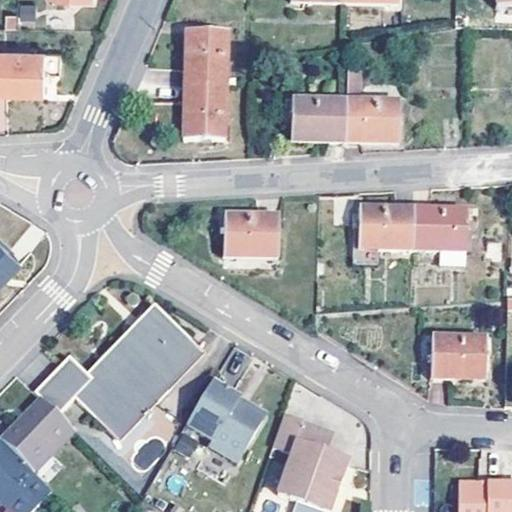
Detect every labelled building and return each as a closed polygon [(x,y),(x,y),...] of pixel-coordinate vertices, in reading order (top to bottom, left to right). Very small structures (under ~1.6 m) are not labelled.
[(511,0),(497,0),(497,12),(511,12),(511,0)] [(184,87),(226,88),(226,35),(185,35),(184,87)] [(0,52),(0,93),(46,95),(46,75),(67,76),(67,54),(0,52)] [(346,101),(345,143),(371,143),(398,143),(399,101),(361,101),(361,72),(347,72),(346,101)] [(226,88),(184,87),(183,140),(225,141),(226,88)] [(318,142),(345,143),(346,101),(291,100),(291,142),(318,142)] [(359,252),(413,253),(414,212),(388,212),(360,211),(359,252)] [(440,213),(414,212),(413,253),(443,254),(467,255),(469,213),(440,213)] [(280,219),(225,217),(224,259),(279,261),(280,219)] [(0,239),(0,284),(22,263),(0,239)] [(467,255),(443,254),(443,270),(467,271),(467,255)] [(43,404),(56,417),(74,398),(113,436),(139,410),(147,417),(150,414),(148,411),(173,386),(167,381),(198,350),(159,312),(91,381),(69,359),(33,395),(43,404)] [(484,343),(431,343),(431,382),(484,382),(484,343)] [(238,464),(264,423),(245,410),(242,414),(235,409),(240,401),(241,400),(215,384),(189,426),(214,442),(210,447),(238,464)] [(245,410),(264,423),(267,418),(240,401),(235,409),(242,414),(245,410)] [(3,445),(34,476),(74,435),(56,417),(43,404),(3,445)] [(334,482),(338,483),(345,463),(325,455),(331,436),(284,417),(273,447),(291,454),(277,495),(327,511),(328,511),(334,496),(330,495),(334,482)] [(36,511),(53,495),(34,476),(3,445),(0,442),(0,504),(7,511),(36,511)] [(330,495),(334,496),(338,483),(334,482),(330,495)] [(511,511),(511,485),(463,483),(461,511),(511,511)]
